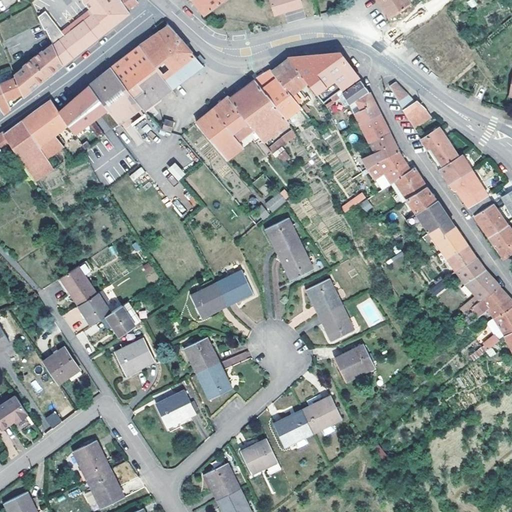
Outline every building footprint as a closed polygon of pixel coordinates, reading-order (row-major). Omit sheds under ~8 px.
[(73,23),(65,30),(63,27),(47,11),(40,17),(38,19),(44,30),(45,29),(53,43),(64,65),(86,48),(85,47),(129,13),(121,0),(86,0),(87,0),(92,7),(78,19),(76,17),(72,21),(73,23)] [(122,0),(128,10),(138,3),(135,0),(122,0)] [(204,16),(225,0),(191,0),(194,3),(204,16)] [(300,0),(270,0),(275,15),(287,11),(302,7),(300,0)] [(378,0),(380,4),(389,18),(410,5),(407,0),(378,0)] [(158,70),(164,78),(181,64),(170,50),(181,40),(178,35),(169,24),(153,36),(139,47),(158,70)] [(182,42),(181,40),(170,50),(181,64),(164,78),(172,88),(182,81),(196,70),(203,65),(195,58),(182,42)] [(25,67),(15,75),(16,78),(23,93),(25,98),(44,81),(49,77),(54,72),(64,65),(53,43),(43,51),(42,50),(24,66),(25,67)] [(140,84),(158,70),(139,47),(111,67),(134,97),(144,89),(140,84)] [(288,57),(289,59),(307,83),(323,102),(358,77),(343,57),(339,52),(288,57)] [(276,79),(300,107),(310,100),(307,96),(304,98),(298,90),(307,83),(289,59),(281,65),(271,72),(276,79)] [(142,108),(134,97),(111,67),(95,80),(90,85),(120,125),(142,108)] [(158,99),(172,88),(164,78),(158,70),(140,84),(144,89),(134,97),(142,108),(144,110),(158,99)] [(262,89),(285,119),(300,108),(300,107),(276,79),(271,72),(270,71),(258,78),(255,80),(262,89)] [(0,104),(4,114),(11,109),(8,99),(23,93),(16,78),(0,84),(0,104)] [(229,98),(247,122),(248,122),(264,143),(288,124),(285,119),(262,89),(255,80),(251,82),(229,98)] [(348,104),(356,99),(368,92),(361,81),(342,94),(348,104)] [(389,86),(398,101),(408,95),(395,82),(389,86)] [(88,152),(120,125),(90,85),(69,102),(59,111),(68,124),(88,152)] [(377,110),(368,92),(356,99),(360,109),(355,113),(361,125),(379,113),(377,110)] [(398,101),(413,127),(429,119),(425,110),(426,109),(417,99),(414,101),(408,95),(398,101)] [(226,158),(242,146),(232,134),(247,122),(229,98),(227,96),(222,101),(195,122),(226,158)] [(53,169),(46,157),(40,147),(53,136),(68,124),(59,111),(51,100),(44,105),(4,134),(3,132),(0,134),(0,147),(8,141),(34,182),(53,169)] [(335,105),(327,110),(331,115),(338,109),(335,105)] [(379,113),(361,125),(368,139),(365,141),(366,143),(369,142),(389,132),(387,129),(379,113)] [(427,150),(430,148),(446,138),(438,127),(421,139),(427,150)] [(272,154),(296,136),(292,130),(268,149),(272,154)] [(374,153),(378,160),(398,149),(397,147),(389,132),(369,142),(374,153)] [(40,147),(46,157),(60,146),(53,136),(40,147)] [(457,155),(446,138),(430,148),(443,167),(458,157),(457,155)] [(398,149),(378,160),(366,169),(364,171),(366,172),(368,171),(375,180),(382,174),(390,184),(391,184),(411,170),(403,158),(398,149)] [(378,160),(374,153),(362,159),(366,169),(378,160)] [(462,155),(458,157),(443,167),(440,169),(449,182),(470,169),(462,155)] [(167,168),(177,181),(185,175),(176,162),(167,168)] [(129,175),(134,182),(146,173),(141,166),(129,175)] [(411,170),(391,184),(403,201),(406,199),(426,186),(420,177),(414,168),(411,170)] [(481,200),(487,195),(470,169),(449,182),(454,191),(457,189),(475,215),(486,208),(481,200)] [(416,213),(436,199),(432,194),(426,186),(406,199),(416,213)] [(286,199),(279,191),(266,204),(272,211),(286,199)] [(511,191),(502,197),(511,214),(511,191)] [(341,207),(344,213),(366,197),(362,192),(341,207)] [(493,203),(487,195),(481,200),(486,208),(493,203)] [(366,199),(360,204),(366,212),(373,206),(366,199)] [(447,216),(436,199),(416,213),(429,232),(438,226),(443,233),(454,226),(447,216)] [(493,203),(486,208),(475,215),(489,236),(507,224),(500,214),(493,203)] [(262,205),(256,210),(263,217),(268,213),(262,205)] [(266,228),(278,254),(300,243),(287,217),(266,228)] [(511,231),(507,224),(489,236),(504,258),(511,252),(511,231)] [(438,226),(429,232),(447,259),(467,245),(461,236),(454,226),(443,233),(438,226)] [(313,269),(300,243),(278,254),(291,280),(313,269)] [(476,259),(467,245),(447,259),(452,266),(455,270),(457,272),(476,259)] [(457,272),(462,279),(455,285),(464,296),(471,290),(476,296),(461,309),(466,315),(499,287),(492,279),(485,271),(476,259),(457,272)] [(444,271),(447,276),(447,275),(455,270),(452,266),(444,271)] [(76,267),(60,279),(71,296),(77,307),(95,296),(76,267)] [(216,283),(226,305),(253,292),(243,270),(216,283)] [(306,289),(318,315),(341,303),(328,278),(306,289)] [(60,279),(57,281),(67,298),(71,296),(60,279)] [(436,297),(447,287),(441,280),(430,291),(436,297)] [(226,305),(216,283),(191,296),(201,317),(226,305)] [(487,308),(494,318),(511,306),(511,300),(507,295),(499,287),(466,315),(467,317),(469,315),(471,317),(475,313),(478,316),(487,308)] [(95,296),(77,307),(89,326),(101,318),(106,315),(108,314),(103,307),(106,305),(99,294),(95,296)] [(117,333),(119,337),(141,321),(128,301),(108,314),(106,315),(117,333)] [(353,329),(341,303),(318,315),(331,340),(353,329)] [(482,349),(484,352),(505,335),(511,331),(511,306),(494,318),(501,329),(482,343),(485,347),(482,349)] [(76,307),(64,315),(75,331),(87,323),(76,307)] [(106,315),(101,318),(112,336),(117,333),(106,315)] [(0,349),(11,343),(0,327),(0,349)] [(184,348),(196,373),(219,362),(206,337),(184,348)] [(143,338),(115,352),(126,375),(154,360),(143,338)] [(363,344),(334,358),(345,380),(374,366),(363,344)] [(43,362),(58,385),(68,378),(71,382),(83,374),(64,347),(43,362)] [(225,368),(251,357),(248,350),(222,361),(225,368)] [(231,388),(219,362),(196,373),(209,399),(231,388)] [(184,390),(155,404),(166,427),(195,412),(194,411),(191,403),(184,390)] [(16,423),(28,415),(15,395),(0,404),(0,426),(1,429),(14,420),(16,423)] [(330,395),(302,409),(313,432),(341,418),(330,395)] [(284,446),(313,432),(302,409),(273,424),(284,446)] [(52,428),(62,421),(55,411),(45,419),(52,428)] [(281,466),(267,438),(240,452),(250,473),(266,465),(269,472),(281,466)] [(74,451),(87,479),(110,468),(96,440),(74,451)] [(217,499),(239,488),(226,462),(205,473),(217,499)] [(124,497),(110,468),(87,479),(101,507),(124,497)] [(250,511),(239,488),(217,499),(223,511),(250,511)] [(37,511),(27,492),(5,502),(9,511),(37,511)]
